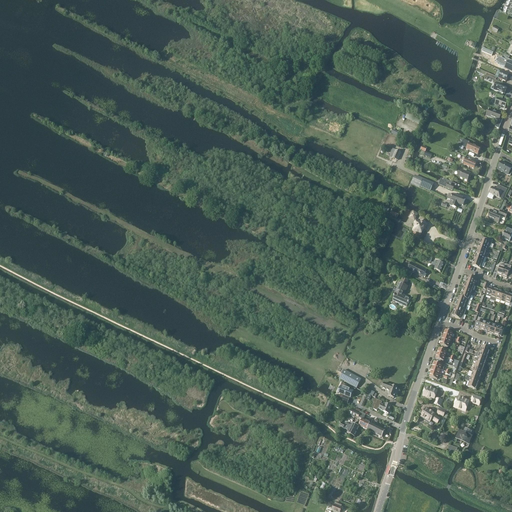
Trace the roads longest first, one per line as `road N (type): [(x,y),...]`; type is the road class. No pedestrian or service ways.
road 1 (track): [(0,437),(158,506),(180,503),(199,511)]
road 2 (secondary): [(378,511),(439,321)]
road 3 (secondary): [(458,269),(497,151)]
